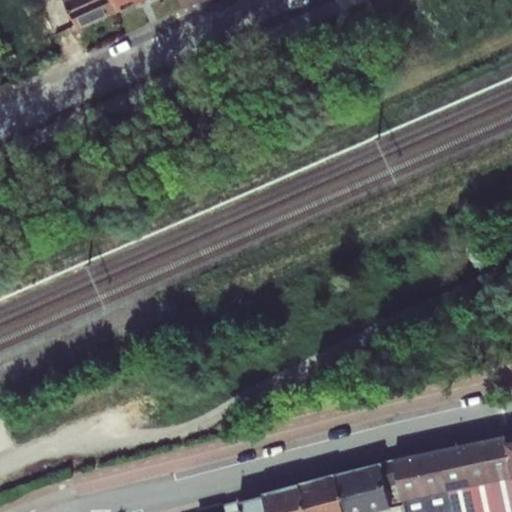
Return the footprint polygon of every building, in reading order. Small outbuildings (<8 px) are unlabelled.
[(63,0),(78,31),(119,11),(113,0),(63,0)] [(135,0),(138,3),(143,0),(113,0),(119,11),(123,10),(121,6),(133,0),(135,0)] [(511,511),(511,434),(508,435),(511,452),(511,476),(492,481),(499,511),(498,511),(511,511)] [(511,452),(508,435),(483,440),(491,481),(492,481),(511,476),(511,452)] [(483,440),(461,445),(468,486),(471,485),(491,481),(483,440)] [(461,445),(438,450),(446,490),(448,490),(468,486),(461,445)] [(438,450),(417,454),(426,495),(446,490),(438,450)] [(396,464),(403,499),(426,495),(417,454),(395,459),(396,464)] [(383,463),(337,474),(346,511),(375,511),(393,508),(384,467),(383,463)] [(406,511),(403,499),(396,464),(384,467),(393,508),(375,511),(406,511)] [(307,511),(346,511),(337,474),(300,484),(307,511)] [(491,481),(471,485),(476,511),(495,511),(499,511),(492,481),(491,481)] [(307,511),(300,484),(263,494),(267,511),(307,511)] [(448,490),(452,511),(476,511),(471,485),(468,486),(448,490)] [(452,511),(448,490),(446,490),(426,495),(429,511),(452,511)] [(267,511),(263,494),(239,500),(242,511),(267,511)] [(429,511),(426,495),(403,499),(406,511),(429,511)] [(226,511),(242,511),(239,500),(224,504),(226,511)]
